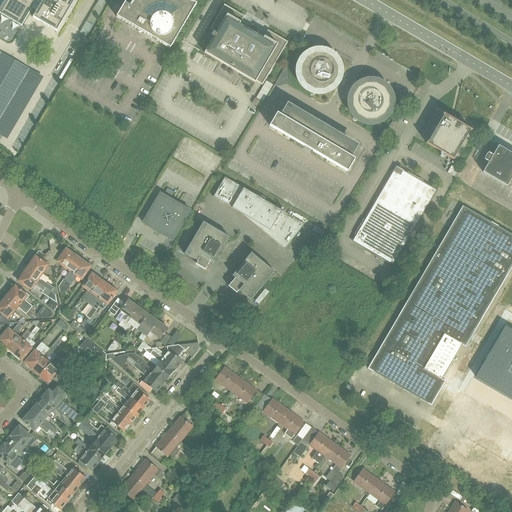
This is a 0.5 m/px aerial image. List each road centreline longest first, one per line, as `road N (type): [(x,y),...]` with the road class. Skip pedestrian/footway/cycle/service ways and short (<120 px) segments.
road 1 (residential): [(428,511),(422,486),(221,339)]
road 2 (residential): [(221,339),(21,196)]
road 3 (residential): [(78,511),(221,339)]
road 4 (unclassified): [(511,87),(363,0)]
